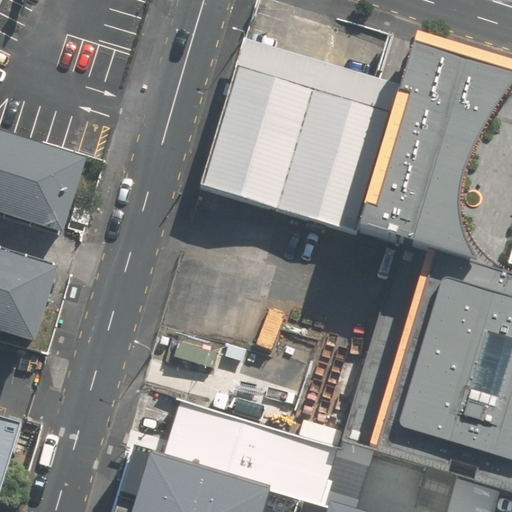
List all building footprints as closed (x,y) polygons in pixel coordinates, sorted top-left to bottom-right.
[(12,0),(0,0),(0,19),(2,21),(12,0)] [(511,493),(511,281),(505,280),(502,279),(478,272),(465,250),(459,231),(458,223),(458,198),(465,172),(467,164),(476,143),(486,126),(490,121),(495,116),(500,110),(506,103),(511,93),(511,68),(414,39),(399,89),(353,236),(396,248),(341,445),(511,493)] [(399,89),(245,41),(199,189),(353,236),(399,89)] [(89,163),(0,132),(0,216),(65,237),(89,163)] [(75,207),(71,221),(88,226),(92,212),(75,207)] [(60,275),(0,255),(0,335),(36,347),(60,275)] [(180,422),(169,455),(281,486),(291,454),(180,422)] [(0,487),(17,433),(0,427),(0,487)] [(109,511),(334,511),(129,450),(109,511)]
